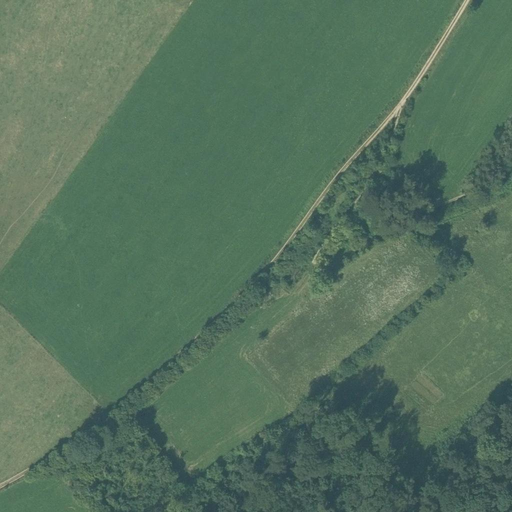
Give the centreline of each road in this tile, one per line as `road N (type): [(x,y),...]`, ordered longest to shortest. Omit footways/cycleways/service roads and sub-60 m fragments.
road 1 (track): [(0,485),(121,407),(238,299),(401,103),(466,0)]
road 2 (track): [(401,103),(367,183),(318,251),(317,268),(454,202),(511,163)]
